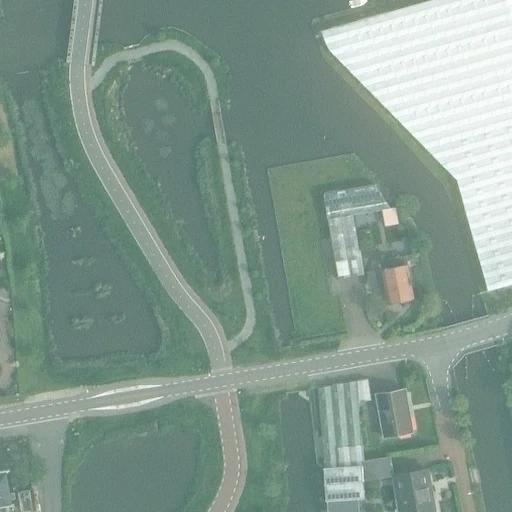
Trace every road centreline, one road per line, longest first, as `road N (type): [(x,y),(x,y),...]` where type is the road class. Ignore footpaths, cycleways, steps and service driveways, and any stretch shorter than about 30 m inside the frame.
road 1 (unclassified): [(0,419),(221,380)]
road 2 (unclassified): [(221,380),(436,338)]
road 3 (unclassified): [(436,338),(467,511)]
road 4 (residential): [(221,380),(233,469),(217,511)]
